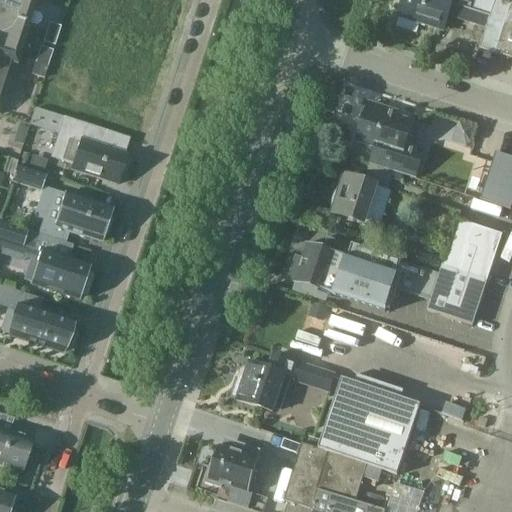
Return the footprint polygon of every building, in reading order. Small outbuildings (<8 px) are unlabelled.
[(0,0),(0,18),(28,28),(29,27),(27,26),(36,0),(0,0)] [(449,17),(487,30),(496,0),(403,0),(399,16),(444,31),(449,17)] [(511,1),(508,0),(496,0),(487,30),(481,50),(511,59),(511,1)] [(0,61),(14,66),(15,67),(28,28),(0,18),(0,61)] [(49,24),(46,34),(58,38),(61,28),(49,24)] [(46,34),(43,44),(55,47),(58,38),(46,34)] [(41,48),(36,64),(48,68),(53,52),(41,48)] [(0,61),(0,110),(14,66),(0,61)] [(44,80),(48,68),(36,64),(32,76),(44,80)] [(376,149),(371,165),(393,173),(394,171),(416,178),(424,152),(410,148),(407,143),(414,123),(382,113),(380,108),(369,105),(364,107),(363,113),(365,118),(357,143),(376,149)] [(35,110),(29,127),(59,136),(57,141),(65,144),(60,162),(73,166),(71,172),(117,186),(121,172),(125,174),(130,160),(126,159),(127,156),(101,148),(106,133),(64,119),(35,110)] [(481,201),(511,211),(511,207),(511,158),(496,154),(481,201)] [(20,166),(27,168),(30,157),(23,155),(20,166)] [(4,173),(12,176),(17,163),(8,160),(4,173)] [(393,173),(371,165),(365,182),(346,176),(333,214),(364,224),(376,187),(387,191),(393,173)] [(11,182),(39,192),(44,176),(16,167),(11,182)] [(49,204),(39,236),(64,245),(68,234),(82,239),(83,236),(100,242),(102,237),(106,236),(112,220),(109,216),(110,211),(64,197),(61,208),(49,204)] [(458,221),(442,267),(488,282),(503,236),(458,221)] [(0,223),(0,251),(3,252),(6,244),(26,250),(24,257),(39,261),(37,265),(34,264),(30,277),(33,278),(31,284),(78,300),(79,295),(83,296),(88,282),(84,281),(88,269),(33,251),(38,236),(0,223)] [(394,290),(431,303),(440,275),(328,238),(324,251),(308,246),(309,244),(308,244),(295,283),(330,295),(329,296),(331,296),(331,295),(386,313),(394,290)] [(439,256),(438,248),(431,246),(425,251),(427,258),(434,260),(439,256)] [(440,275),(431,303),(427,312),(473,327),(488,282),(442,267),(440,275)] [(63,349),(67,350),(74,330),(70,329),(72,324),(22,308),(26,296),(0,287),(0,307),(18,314),(10,338),(62,354),(63,349)] [(237,401),(273,414),(285,377),(295,380),(301,365),(274,356),(270,369),(250,363),(244,380),(240,379),(234,396),(238,398),(237,401)] [(320,450),(331,454),(369,467),(398,477),(419,416),(341,389),(336,403),(339,404),(329,434),(326,433),(320,450)] [(0,466),(21,473),(31,443),(0,432),(0,466)] [(286,511),(311,511),(318,491),(331,454),(320,450),(303,444),(285,501),(289,503),(286,511)] [(210,468),(205,483),(220,488),(221,489),(223,485),(233,488),(228,503),(249,509),(253,495),(248,493),(259,461),(257,460),(261,451),(247,446),(244,456),(221,448),(219,453),(221,455),(220,461),(217,461),(214,468),(210,467),(210,468)] [(331,454),(318,491),(356,503),(369,467),(331,454)] [(421,511),(427,495),(397,486),(388,511),(421,511)] [(311,511),(385,511),(356,503),(318,491),(311,511)] [(13,511),(14,509),(10,507),(13,500),(0,495),(0,511),(13,511)]
